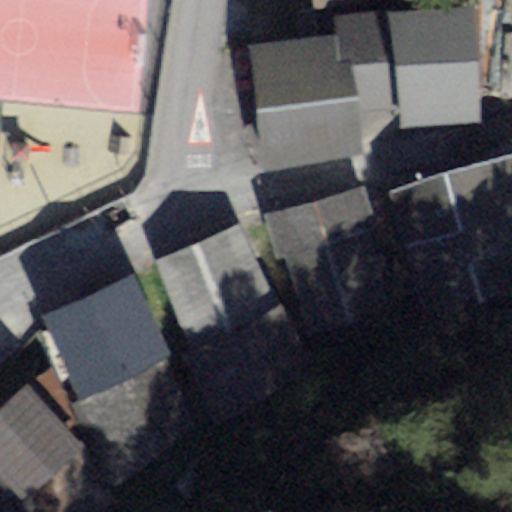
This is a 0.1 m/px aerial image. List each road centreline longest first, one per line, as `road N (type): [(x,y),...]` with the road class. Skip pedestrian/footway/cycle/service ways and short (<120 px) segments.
road 1 (residential): [(171,224),(511,131)]
road 2 (residential): [(202,0),(171,224)]
road 3 (residential): [(0,291),(171,224)]
